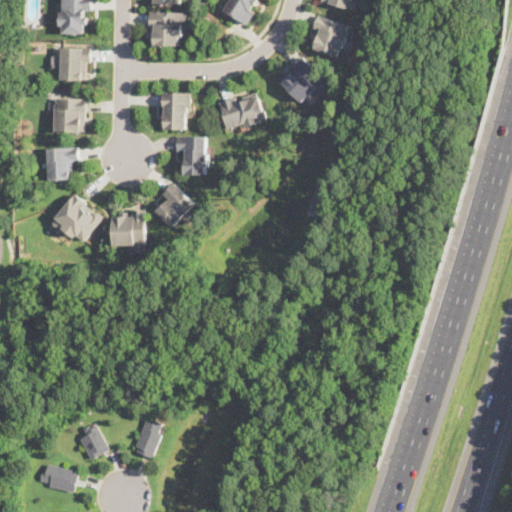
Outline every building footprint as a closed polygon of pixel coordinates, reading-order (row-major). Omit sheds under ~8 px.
[(87,10),(87,15),(89,15),(89,23),(86,23),(86,32),(65,32),(64,25),(61,25),(61,11),(65,11),(65,0),(93,0),(94,10),(87,10)] [(258,0),(254,8),(257,10),(249,23),(225,9),(230,0),(258,0)] [(358,0),(357,8),(351,7),(351,8),(322,1),(322,0),(358,0)] [(190,11),(190,24),(184,24),(184,35),(180,35),(180,44),(151,44),(152,11),(190,11)] [(344,48),(342,47),(340,56),(316,48),(316,46),(311,45),(317,27),(315,27),(320,13),(351,23),(348,34),(349,34),(344,48)] [(92,60),(88,60),(88,79),(63,78),(63,67),(53,67),(53,55),(63,55),(63,46),(93,47),(92,60)] [(305,102),(281,79),(303,54),(326,75),(318,84),(320,86),(305,102)] [(191,106),(189,106),(188,128),(167,127),(167,120),(166,120),(167,107),(164,107),(165,91),(191,92),(191,106)] [(258,91),(260,95),(261,95),(270,119),(249,126),(248,122),(231,128),(221,100),(237,95),(239,101),(245,98),(244,96),(258,91)] [(88,111),(87,111),(86,130),(57,129),(58,97),(88,97),(88,111)] [(210,166),(207,166),(207,174),(186,173),(187,149),(179,149),(179,135),(208,135),(208,152),(210,152),(210,166)] [(76,178),(51,179),(49,147),(80,145),(81,159),(74,160),(76,178)] [(177,181),(198,203),(174,225),(157,207),(162,202),(164,205),(171,199),(172,198),(166,192),(177,181)] [(95,212),(99,211),(105,214),(105,218),(87,240),(78,233),(76,236),(66,228),(63,229),(55,223),(55,220),(77,193),(89,202),(88,203),(93,208),(92,210),(95,212)] [(149,208),(149,252),(138,252),(138,244),(116,244),(116,215),(134,215),(134,209),(149,208)] [(149,418),(156,422),(158,419),(165,422),(162,431),(166,432),(155,457),(139,450),(140,446),(138,445),(149,418)] [(99,424),(113,447),(93,458),(81,438),(88,434),(85,428),(91,424),(93,428),(99,424)] [(77,469),(76,472),(80,473),(76,491),(51,485),(52,481),(42,478),(44,469),(47,470),(49,462),(77,469)]
